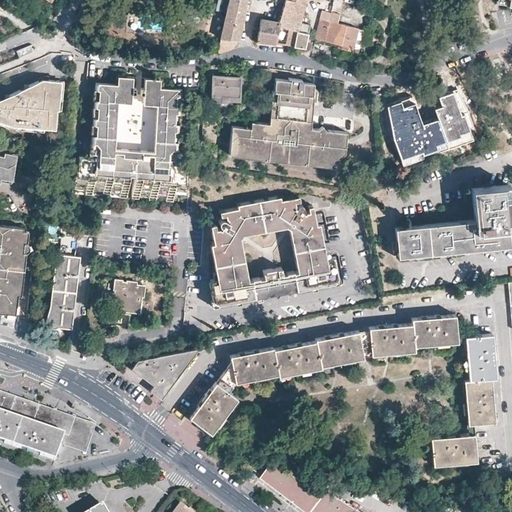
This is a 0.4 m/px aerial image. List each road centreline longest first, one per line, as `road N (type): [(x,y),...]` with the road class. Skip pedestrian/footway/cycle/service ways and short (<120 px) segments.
road 1 (residential): [(511,37),(388,80),(245,54),(186,60),(79,49),(61,39),(77,0)]
road 2 (tertiary): [(148,434),(68,379),(0,351)]
road 3 (residential): [(148,434),(135,455),(59,473),(3,465)]
road 4 (tertiary): [(252,511),(148,434)]
